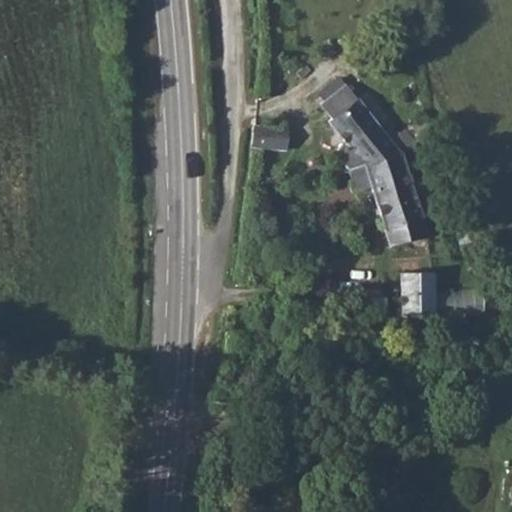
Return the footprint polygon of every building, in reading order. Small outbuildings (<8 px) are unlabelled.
[(343,145),(352,159),(357,158),(400,144),(351,79),(326,96),(333,106),(329,112),(350,136),(343,145)] [(291,116),(259,115),(258,135),(291,136),(291,116)] [(437,241),(404,143),(400,144),(357,158),(365,181),(380,178),(396,236),(413,234),(417,245),(437,241)] [(439,263),(417,263),(408,264),(407,310),(420,310),(425,318),(438,316),(439,263)] [(485,292),(449,288),(447,307),(484,311),(485,292)] [(326,342),(321,324),(294,332),(297,349),(326,342)]
